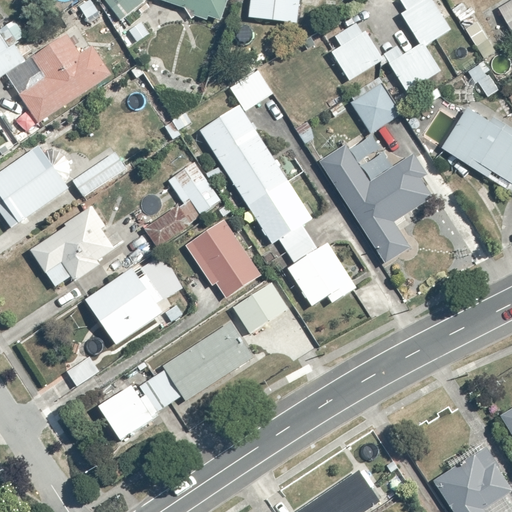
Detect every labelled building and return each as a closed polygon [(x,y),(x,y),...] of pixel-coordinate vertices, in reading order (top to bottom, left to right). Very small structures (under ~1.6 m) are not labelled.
[(101,11),(93,0),(85,0),(76,7),(86,21),(101,11)] [(105,0),(123,22),(150,0),(105,0)] [(228,22),(234,0),(166,0),(212,20),(213,16),(228,22)] [(252,0),(250,17),(298,24),(301,0),(252,0)] [(401,0),(409,11),(403,14),(422,45),(423,47),(426,46),(452,29),(433,0),(401,0)] [(511,0),(510,0),(499,8),(511,27),(511,0)] [(32,61),(23,45),(33,38),(20,20),(4,31),(0,25),(0,81),(10,75),(41,128),(120,76),(97,42),(85,51),(73,33),(32,61)] [(383,61),(359,22),(335,37),(341,46),(332,52),(350,81),(383,61)] [(149,35),(141,23),(124,33),(132,46),(149,35)] [(442,73),(426,46),(423,47),(422,45),(404,56),(398,45),(384,53),(407,93),(442,73)] [(489,97),(501,89),(488,72),(490,71),(483,61),(470,71),(489,97)] [(246,112),(274,94),(259,70),(231,88),(246,112)] [(401,114),(380,84),(352,103),(372,134),(401,114)] [(511,124),(474,100),(444,147),(511,189),(511,124)] [(249,207),(289,183),(240,105),(201,130),(249,207)] [(376,137),(352,153),(348,146),(321,163),(386,265),(411,248),(395,223),(436,197),(425,178),(428,176),(415,154),(394,167),(376,137)] [(42,147),(0,175),(0,210),(12,228),(71,188),(67,183),(69,180),(70,176),(71,173),(70,169),(70,166),(68,162),(66,159),(64,156),(61,154),(57,152),(54,151),(50,151),(46,151),(45,151),(42,147)] [(126,168),(113,150),(72,180),(85,197),(126,168)] [(169,182),(183,201),(146,229),(159,247),(222,200),(208,182),(195,164),(169,182)] [(289,183),(249,207),(273,244),(312,220),(289,183)] [(103,265),(100,261),(116,249),(102,230),(107,226),(93,207),(61,231),(49,239),(30,253),(57,290),(71,279),(75,285),(103,265)] [(262,276),(224,220),(186,246),(213,286),(223,302),(262,276)] [(289,268),(314,308),(328,300),(332,307),(358,291),(329,243),(319,250),(309,234),(284,249),(294,264),(289,268)] [(164,312),(159,305),(182,289),(161,259),(138,274),(133,267),(86,300),(117,345),(164,312)] [(290,309),(272,282),(231,308),(249,335),(290,309)] [(189,402),(255,356),(230,320),(164,366),(189,402)] [(101,372),(91,356),(68,372),(78,388),(101,372)] [(179,399),(162,373),(137,390),(133,385),(101,406),(123,441),(155,420),(153,416),(179,399)] [(511,412),(503,419),(511,432),(511,412)] [(511,511),(511,487),(483,442),(450,463),(453,469),(435,481),(454,511),(511,511)] [(369,511),(386,501),(365,468),(298,511),(369,511)]
